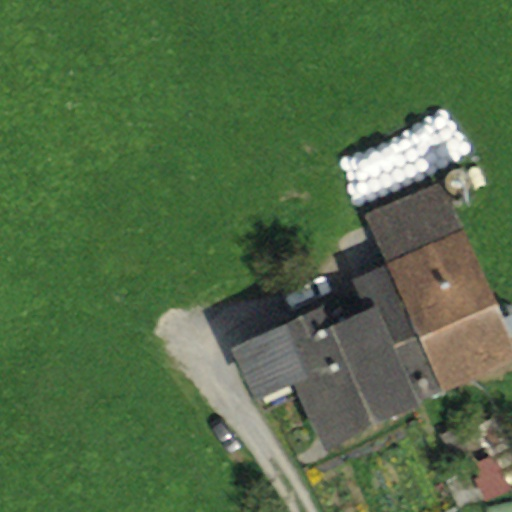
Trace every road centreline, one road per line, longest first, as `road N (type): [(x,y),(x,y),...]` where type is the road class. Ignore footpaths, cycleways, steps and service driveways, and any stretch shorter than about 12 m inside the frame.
road 1 (track): [(194,332),(172,0)]
road 2 (track): [(194,332),(305,511)]
